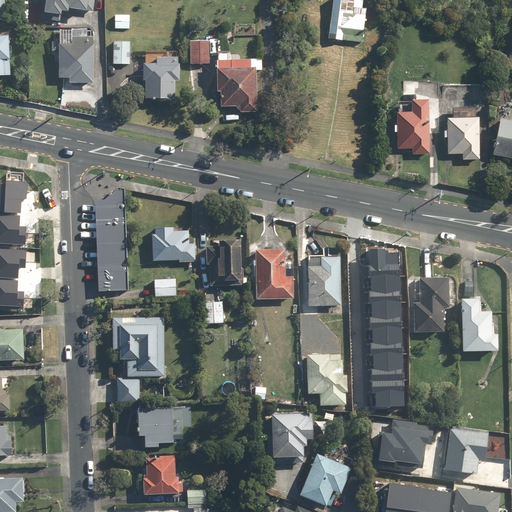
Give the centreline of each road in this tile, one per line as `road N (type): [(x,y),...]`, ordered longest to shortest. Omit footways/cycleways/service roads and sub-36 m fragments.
road 1 (secondary): [(511,233),(68,142)]
road 2 (residential): [(68,142),(82,511)]
